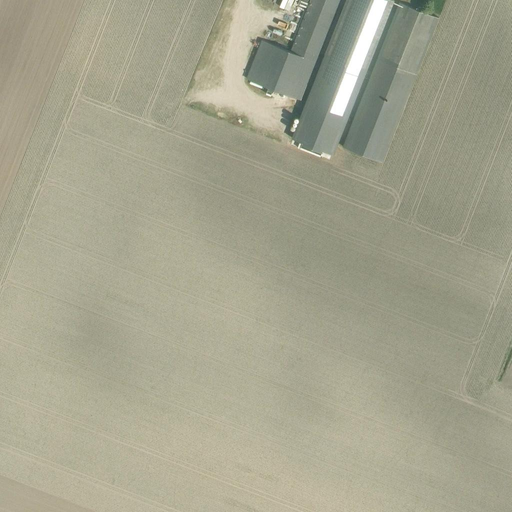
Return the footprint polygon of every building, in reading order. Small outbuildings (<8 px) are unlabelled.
[(345,0),(291,138),(300,141),(323,150),(333,154),(394,0),(345,0)] [(307,0),(335,11),(339,0),(307,0)] [(439,17),(400,2),(339,157),(378,172),(439,17)] [(262,39),(246,79),(268,87),(267,89),(273,91),(273,89),(301,100),(316,61),(291,51),(262,39)] [(323,150),(300,141),(298,147),(321,156),(323,150)]
